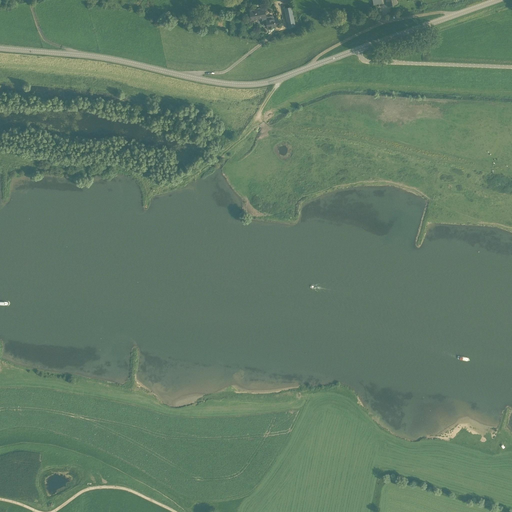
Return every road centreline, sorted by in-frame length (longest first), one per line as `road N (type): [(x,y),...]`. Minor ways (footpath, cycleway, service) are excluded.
road 1 (tertiary): [(356,49),(239,84),(77,53),(0,48)]
road 2 (track): [(511,174),(345,137),(275,131),(260,111)]
road 3 (track): [(0,446),(51,445),(94,458),(185,511)]
road 4 (unclassified): [(511,67),(372,62),(356,49)]
road 5 (track): [(173,181),(232,147),(279,78)]
road 6 (tertiary): [(497,0),(356,49)]
